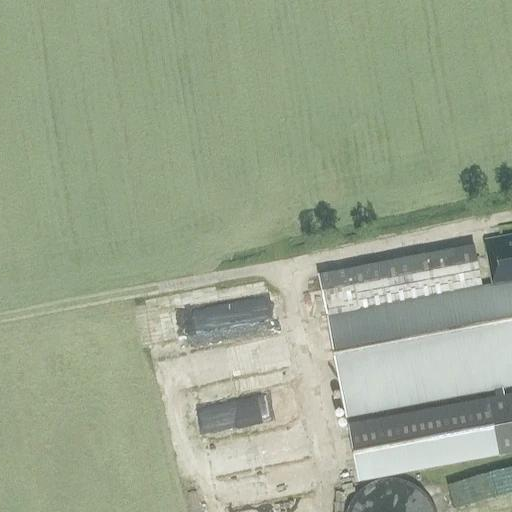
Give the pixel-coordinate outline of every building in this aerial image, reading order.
[(474,247),(414,258),(318,275),(345,416),(511,386),(511,236),(484,241),(492,286),(482,287),(474,247)] [(229,376),(257,367),(249,344),(222,353),(229,376)] [(301,388),(202,409),(208,437),(307,416),(301,388)] [(511,394),(347,425),(358,483),(511,454),(511,394)] [(458,505),(511,489),(511,465),(451,483),(458,505)] [(300,471),(303,487),(316,484),(313,468),(300,471)] [(304,511),(302,500),(251,507),(252,511),(304,511)]
